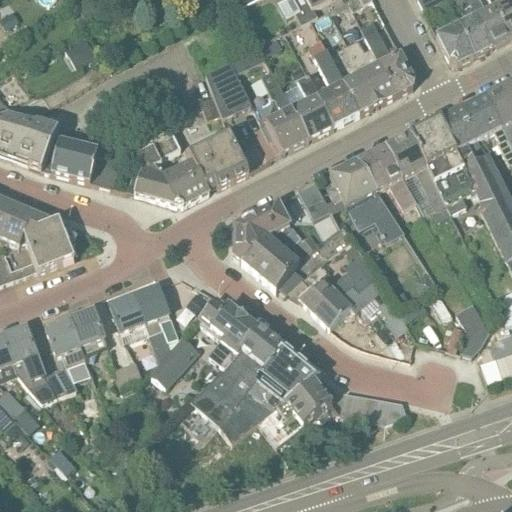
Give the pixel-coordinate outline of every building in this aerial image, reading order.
[(317,22),(313,15),(340,0),(228,0),(237,15),(264,0),(290,0),(300,17),(295,20),(301,31),(317,22)] [(360,0),(349,6),(354,16),(372,7),(368,0),(360,0)] [(414,0),(423,18),(441,9),(446,6),(442,0),(414,0)] [(475,63),(493,54),(464,0),(460,0),(446,7),(452,19),(451,19),(475,63)] [(464,0),(493,54),(511,45),(493,11),(485,15),(478,0),(464,0)] [(511,45),(511,44),(511,5),(509,0),(497,0),(501,7),(493,11),(511,45)] [(97,15),(90,4),(77,11),(83,23),(97,15)] [(19,27),(12,17),(0,24),(0,27),(6,36),(19,27)] [(318,36),(332,28),(328,18),(314,26),(318,36)] [(457,72),(475,63),(451,19),(443,24),(449,36),(436,42),(449,70),(457,72)] [(369,54),(395,104),(412,95),(414,87),(395,51),(386,55),(372,28),(361,34),(370,54),(369,54)] [(87,45),(65,57),(76,79),(98,67),(87,45)] [(377,113),(395,104),(369,54),(364,57),(358,45),(345,52),(377,113)] [(308,53),(314,65),(328,95),(314,102),(332,136),(359,122),(327,61),(326,59),(319,47),(308,53)] [(345,52),(328,61),(327,61),(359,122),(377,113),(345,52)] [(205,81),(213,102),(220,121),(222,126),(252,112),(236,81),(265,66),(259,54),(205,81)] [(50,114),(110,79),(103,68),(42,101),(50,114)] [(301,81),(297,74),(291,77),(294,85),(301,81)] [(283,161),(307,148),(290,115),(291,114),(271,78),(261,83),(279,120),(265,127),(283,161)] [(307,148),(332,136),(314,102),(306,86),(297,90),(305,107),(291,114),(290,115),(307,148)] [(511,95),(509,89),(485,102),(511,156),(511,95)] [(206,127),(220,121),(213,102),(200,107),(206,127)] [(509,172),(511,170),(511,156),(485,102),(461,114),(478,147),(494,139),(498,145),(495,147),(509,172)] [(477,148),(478,147),(461,114),(438,126),(473,198),(474,197),(479,208),(479,217),(505,268),(506,268),(511,279),(511,190),(502,171),(492,159),(488,161),(477,148)] [(4,164),(29,173),(38,176),(49,154),(50,155),(58,135),(36,127),(35,129),(8,119),(7,120),(6,119),(0,121),(0,160),(4,162),(4,164)] [(462,203),(473,198),(438,126),(408,142),(448,222),(467,213),(462,203)] [(126,199),(150,205),(156,189),(161,186),(157,177),(154,173),(161,170),(160,166),(180,156),(168,132),(142,145),(147,156),(136,161),(139,168),(136,169),(126,199)] [(156,189),(150,205),(175,214),(183,214),(209,200),(205,193),(214,188),(217,195),(248,179),(229,140),(218,145),(216,141),(191,153),(193,158),(189,160),(192,168),(162,182),(161,182),(157,177),(161,186),(156,189)] [(437,227),(448,222),(408,142),(383,155),(399,188),(412,212),(416,210),(403,187),(416,180),(435,217),(432,219),(437,227)] [(38,176),(41,177),(90,190),(98,159),(98,156),(59,146),(56,157),(50,155),(49,154),(38,176)] [(403,217),(412,212),(399,188),(383,155),(357,168),(377,200),(389,193),(403,217)] [(90,190),(113,196),(121,165),(98,159),(90,190)] [(389,220),(377,200),(357,168),(329,182),(335,193),(328,197),(334,208),(340,206),(345,215),(346,215),(356,234),(370,227),(371,229),(389,220)] [(300,197),(326,245),(340,235),(315,189),(300,197)] [(0,244),(0,245),(15,211),(0,204),(0,244)] [(290,228),(288,229),(278,209),(234,232),(233,263),(241,270),(263,243),(265,244),(268,242),(275,239),(278,243),(283,242),(293,234),(293,233),(290,228)] [(22,254),(27,250),(24,242),(34,219),(15,211),(0,245),(0,244),(0,248),(2,252),(9,249),(22,254)] [(33,267),(37,277),(38,279),(73,266),(68,252),(75,249),(70,235),(68,236),(61,232),(58,226),(53,228),(34,219),(24,242),(27,250),(33,267)] [(293,234),(283,242),(290,252),(294,249),(304,262),(319,251),(310,238),(301,243),(293,234)] [(275,298),(294,276),(299,269),(268,242),(265,244),(263,243),(241,270),(275,298)] [(298,306),(313,321),(334,299),(339,304),(352,294),(357,299),(375,283),(361,261),(350,247),(338,256),(342,260),(345,258),(352,267),(344,273),(347,277),(333,288),(330,291),(328,289),(312,298),(298,306)] [(15,285),(11,275),(5,259),(0,260),(0,278),(5,289),(15,285)] [(30,280),(37,277),(33,267),(26,270),(30,280)] [(22,282),(30,280),(26,270),(18,272),(22,282)] [(297,307),(298,306),(312,298),(328,289),(325,286),(323,284),(329,278),(321,270),(303,283),(288,300),(297,307)] [(15,285),(22,282),(18,272),(11,275),(15,285)] [(334,299),(313,321),(329,336),(350,315),(355,320),(369,305),(382,294),(375,283),(357,299),(352,294),(339,304),(334,299)] [(185,300),(206,312),(212,302),(192,290),(185,300)] [(170,356),(159,329),(170,325),(157,293),(132,303),(144,332),(158,368),(170,356)] [(121,341),(144,332),(132,303),(109,312),(121,341)] [(208,363),(223,375),(243,357),(259,334),(229,312),(228,311),(226,312),(216,304),(197,328),(220,347),(208,363)] [(384,326),(395,343),(408,334),(388,304),(378,310),(387,324),(384,326)] [(511,329),(511,304),(495,329),(497,335),(511,329)] [(79,355),(80,355),(105,346),(93,316),(68,326),(79,355)] [(480,324),(465,334),(459,360),(473,364),(477,354),(488,338),(480,324)] [(80,355),(79,355),(68,326),(45,335),(56,364),(58,363),(64,375),(65,374),(65,376),(85,368),(80,355)] [(52,379),(45,382),(26,333),(1,343),(16,383),(18,383),(41,411),(64,402),(52,379)] [(232,415),(218,433),(234,415),(265,375),(266,376),(284,354),(259,334),(243,357),(223,375),(207,393),(232,415)] [(0,389),(16,383),(1,343),(0,343),(0,389)] [(170,356),(158,368),(149,381),(166,397),(199,358),(181,343),(170,356)] [(231,453),(259,431),(313,387),(317,383),(318,382),(284,354),(266,376),(265,375),(234,415),(218,433),(218,434),(223,440),(231,453)] [(501,387),(511,383),(504,361),(494,365),(494,366),(501,387)] [(486,392),(501,387),(494,366),(479,371),(486,392)] [(124,372),(132,392),(143,387),(135,367),(124,372)] [(120,397),(132,392),(124,372),(112,376),(120,397)] [(64,375),(52,379),(64,402),(77,397),(65,376),(65,374),(64,375)] [(332,410),(313,387),(259,431),(277,454),(332,410)] [(0,402),(0,410),(14,424),(24,415),(7,396),(0,402)] [(339,423),(351,426),(355,402),(343,400),(339,423)] [(351,426),(362,428),(366,404),(355,402),(351,426)] [(364,428),(374,430),(378,406),(366,404),(362,428),(364,428)] [(384,431),(386,431),(390,408),(378,406),(374,430),(384,431)] [(390,408),(386,431),(406,423),(402,411),(401,410),(390,408)] [(17,427),(14,424),(0,410),(0,434),(4,439),(17,427)] [(50,464),(66,482),(76,473),(59,454),(49,463),(50,464)] [(66,482),(50,464),(46,468),(63,486),(67,482),(66,482)]
